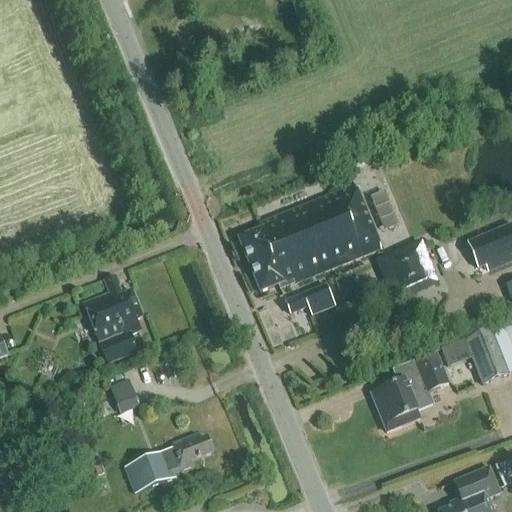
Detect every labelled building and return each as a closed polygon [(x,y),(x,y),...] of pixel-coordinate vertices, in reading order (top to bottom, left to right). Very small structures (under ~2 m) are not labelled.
[(230,28),(235,42),(248,37),(244,24),(230,28)] [(283,291),(380,251),(355,187),(259,226),(261,231),(238,240),(260,295),(277,287),(279,292),(283,291)] [(511,261),(511,227),(511,226),(468,245),(479,270),(486,266),(489,272),(511,261)] [(429,282),(416,252),(385,266),(398,296),(429,282)] [(136,322),(142,319),(131,292),(122,296),(114,277),(103,282),(109,295),(83,305),(108,366),(137,354),(130,337),(140,333),(136,322)] [(285,303),(290,317),(309,309),(313,319),(336,309),(326,286),(285,303)] [(511,324),(502,328),(511,355),(511,324)] [(510,376),(492,331),(464,342),(471,361),(481,387),(510,376)] [(464,342),(454,346),(462,365),(471,361),(464,342)] [(405,383),(405,382),(370,396),(386,434),(419,421),(416,413),(432,406),(427,394),(448,386),(436,358),(415,367),(419,377),(405,383)] [(139,409),(128,381),(109,389),(120,416),(139,409)] [(135,495),(148,490),(175,480),(173,476),(182,472),(182,473),(193,468),(191,463),(212,455),(206,439),(199,441),(197,436),(171,446),(173,451),(165,454),(164,453),(124,469),(135,495)] [(511,459),(494,467),(504,489),(511,485),(511,459)] [(101,467),(94,470),(97,477),(104,474),(101,467)] [(492,511),(487,501),(500,496),(489,470),(453,485),(460,502),(449,507),(450,510),(444,511),(492,511)]
